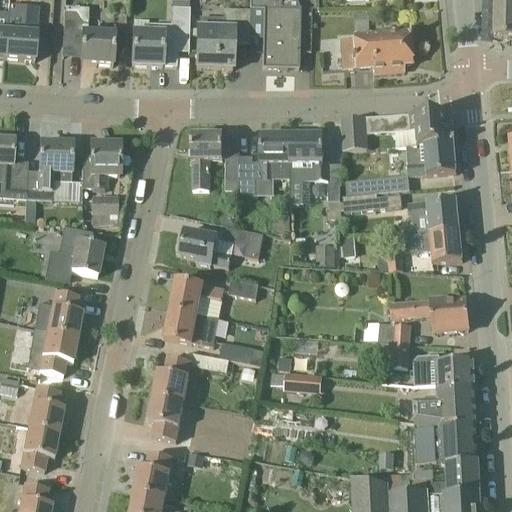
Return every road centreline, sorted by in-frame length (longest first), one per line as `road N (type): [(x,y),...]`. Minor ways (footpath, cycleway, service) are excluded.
road 1 (tertiary): [(501,511),(467,98)]
road 2 (residential): [(84,511),(166,114)]
road 3 (residential): [(467,98),(166,114)]
road 4 (residential): [(166,114),(0,104)]
